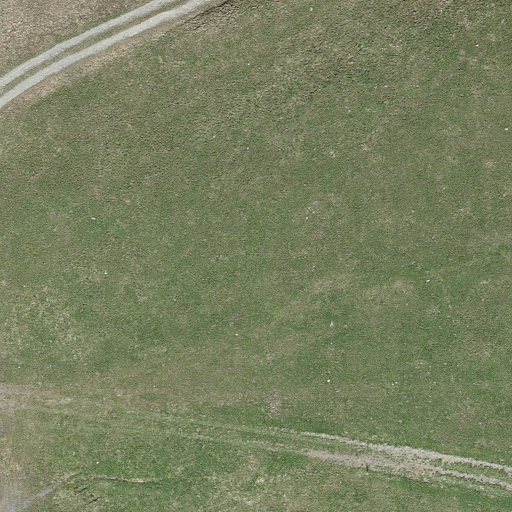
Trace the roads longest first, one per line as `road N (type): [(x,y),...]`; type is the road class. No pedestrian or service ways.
road 1 (track): [(0,393),(117,385),(511,268)]
road 2 (track): [(250,0),(45,78),(0,108)]
